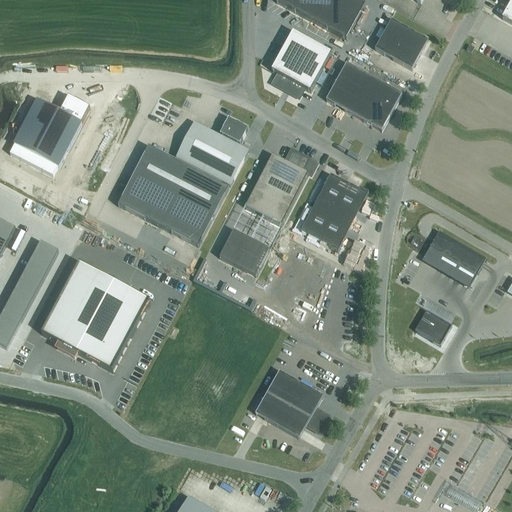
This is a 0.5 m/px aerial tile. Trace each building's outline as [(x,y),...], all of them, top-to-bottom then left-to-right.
[(366,7),(352,0),(278,0),(276,4),(346,43),(366,7)] [(511,1),(502,20),(511,25),(511,1)] [(412,72),(422,55),(429,43),(392,22),(375,52),(382,56),(412,72)] [(332,55),(320,48),(293,34),(272,73),(279,77),(274,85),(299,99),(304,91),(311,94),(320,78),(332,55)] [(432,41),(429,46),(434,49),(437,44),(432,41)] [(402,97),(384,86),(347,66),(327,103),(382,134),(402,97)] [(40,100),(13,153),(84,190),(120,121),(98,109),(90,125),(40,100)] [(177,161),(177,162),(177,163),(149,149),(119,208),(199,249),(229,190),(230,188),(230,189),(249,153),(238,147),(239,146),(240,147),(249,130),(229,120),(221,137),(222,137),(221,139),(195,125),(177,161)] [(308,178),(312,180),(320,165),(291,150),(284,163),(273,158),(246,210),(282,229),(308,178)] [(331,177),(301,234),(330,249),(329,250),(338,255),(343,246),(341,245),(363,203),(364,204),(369,195),(360,190),(359,192),(331,177)] [(0,222),(0,260),(16,231),(0,222)] [(220,260),(256,279),(270,252),(234,233),(220,260)] [(425,260),(473,287),(484,267),(488,261),(440,234),(437,239),(425,260)] [(0,347),(7,351),(59,254),(41,244),(0,321),(0,347)] [(42,336),(60,346),(58,350),(75,360),(77,355),(113,375),(151,303),(80,265),(42,336)] [(451,328),(426,314),(419,326),(423,329),(419,335),(440,347),(451,328)] [(316,411),(324,398),(280,373),(268,395),(324,427),(328,418),(316,411)] [(324,427),(268,395),(256,416),(299,441),(307,428),(319,435),(324,427)] [(210,511),(189,500),(181,511),(210,511)]
